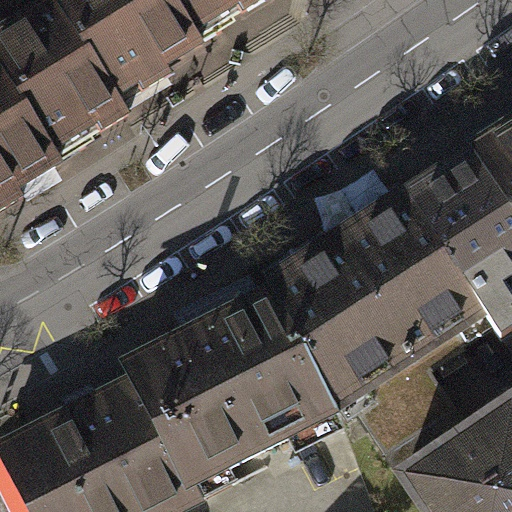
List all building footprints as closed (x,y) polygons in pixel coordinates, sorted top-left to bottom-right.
[(0,204),(42,178),(60,167),(53,155),(93,129),(98,137),(132,116),(121,99),(137,89),(142,98),(177,76),(164,56),(207,30),(254,0),(84,0),(58,16),(52,7),(0,39),(0,204)] [(511,120),(461,158),(511,234),(511,120)] [(511,234),(461,158),(400,205),(481,327),(511,307),(511,234)] [(400,205),(267,296),(338,414),(481,327),(400,205)] [(267,296),(119,383),(194,505),(340,434),(267,296)] [(119,383),(0,449),(0,480),(17,511),(198,511),(194,505),(119,383)] [(441,422),(389,457),(426,511),(511,511),(511,405),(456,444),(441,422)]
